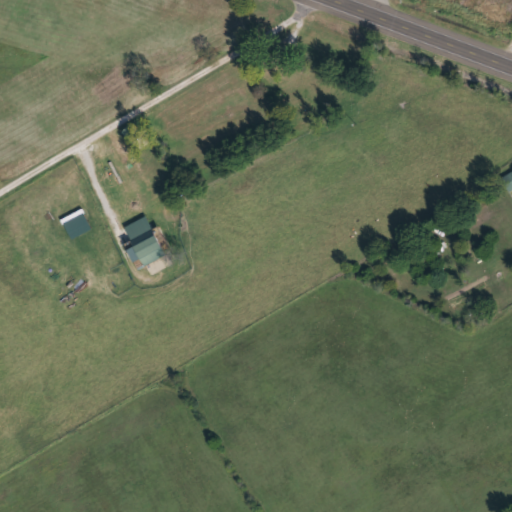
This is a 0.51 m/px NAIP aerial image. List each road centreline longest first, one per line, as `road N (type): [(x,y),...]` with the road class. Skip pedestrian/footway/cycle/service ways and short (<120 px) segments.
road 1 (residential): [(0,182),(297,0)]
road 2 (primary): [(354,0),(511,60)]
